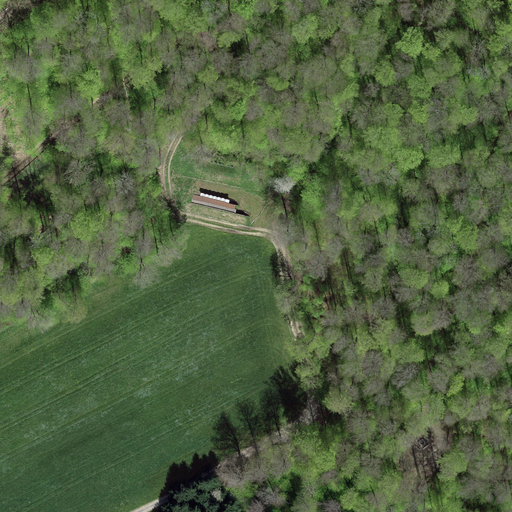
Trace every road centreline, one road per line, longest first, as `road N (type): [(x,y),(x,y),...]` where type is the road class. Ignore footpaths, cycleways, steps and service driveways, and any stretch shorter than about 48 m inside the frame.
road 1 (residential): [(140,511),(314,422)]
road 2 (track): [(305,420),(268,232)]
